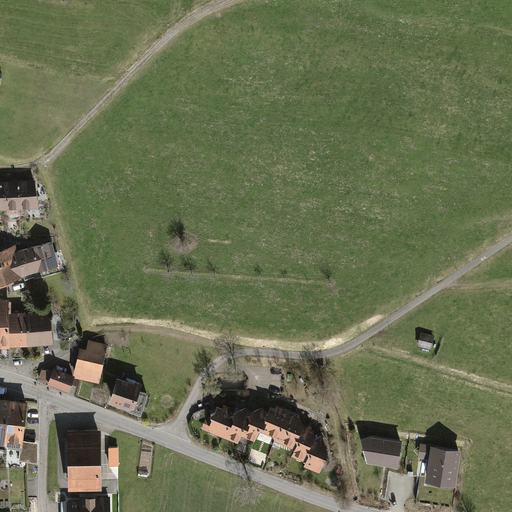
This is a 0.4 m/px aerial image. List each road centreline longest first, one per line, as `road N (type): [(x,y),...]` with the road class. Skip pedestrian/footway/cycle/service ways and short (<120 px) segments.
road 1 (track): [(511,239),(352,346),(294,357),(235,350),(216,361),(188,406)]
road 2 (unclassified): [(48,395),(350,511)]
road 3 (track): [(0,168),(52,154),(175,29),(236,0)]
